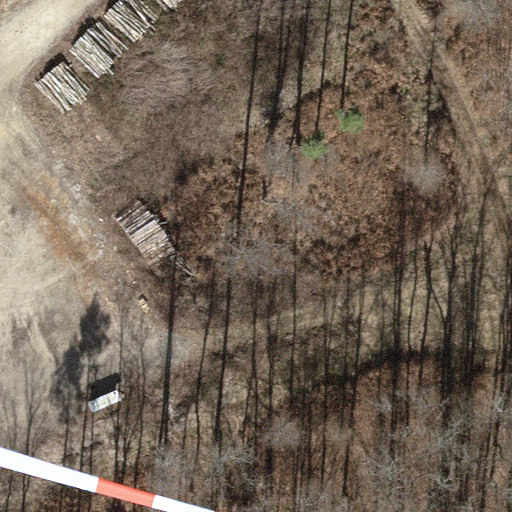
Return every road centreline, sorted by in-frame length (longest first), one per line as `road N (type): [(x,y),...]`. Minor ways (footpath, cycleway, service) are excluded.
road 1 (track): [(511,253),(130,370),(0,134)]
road 2 (track): [(401,0),(505,192),(511,262)]
